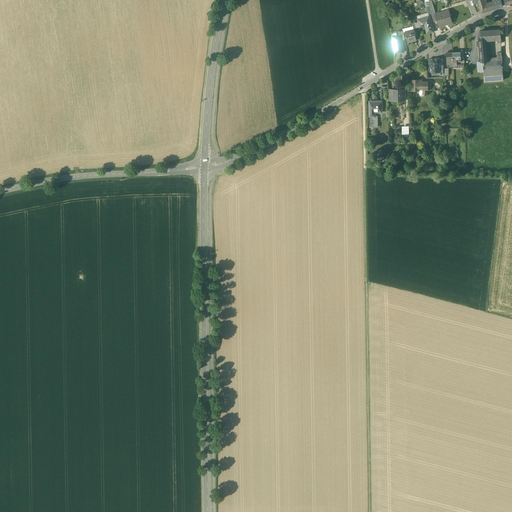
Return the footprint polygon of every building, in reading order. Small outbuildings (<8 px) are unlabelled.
[(493,3),(486,5),(484,0),(482,0),(479,2),(481,10),(481,13),(487,12),(495,9),(493,3)] [(497,0),(495,1),(493,2),(493,3),(495,9),(503,6),(500,0),(497,0)] [(449,10),(435,14),(437,21),(438,27),(452,23),(449,10)] [(429,16),(419,19),(420,23),(419,23),(420,27),(426,26),(428,34),(434,32),(429,16)] [(500,29),(490,30),(490,39),(501,38),(500,29)] [(414,30),(405,32),(406,37),(408,41),(412,40),(412,41),(417,40),(414,30)] [(490,30),(480,31),(481,39),(481,40),(486,39),(490,39),(490,30)] [(399,36),(396,37),(396,38),(395,39),(393,40),(395,53),(401,52),(401,51),(403,50),(402,40),(401,36),(399,36)] [(486,39),(481,40),(481,39),(479,39),(480,43),(481,58),(481,62),(483,62),(483,61),(488,61),(486,39)] [(440,58),(435,58),(435,59),(432,59),(432,68),(432,69),(435,69),(435,72),(440,72),(440,66),(440,58)] [(488,61),(483,61),(483,62),(483,69),(496,68),(496,60),(488,61)] [(496,68),(483,69),(484,82),(503,80),(503,68),(496,68)] [(419,80),(412,80),(411,90),(419,91),(419,90),(425,90),(427,90),(427,82),(419,82),(419,80)] [(405,89),(389,90),(389,101),(406,100),(405,94),(405,89)] [(382,101),(369,101),(370,116),(375,116),(374,112),(382,112),(382,101)]
